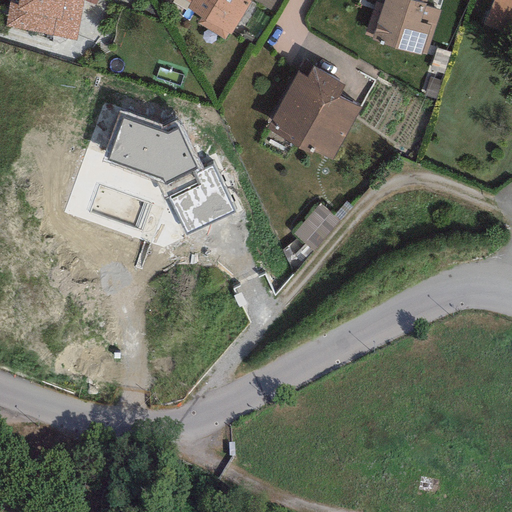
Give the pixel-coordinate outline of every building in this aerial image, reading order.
[(80,0),(7,0),(4,17),(75,30),(80,0)] [(224,34),(243,0),(200,0),(205,3),(197,18),(224,34)] [(374,0),(365,26),(425,47),(441,4),(430,0),(374,0)] [(301,64),(270,118),(336,155),(367,101),(301,64)] [(320,197),(293,228),(314,246),(340,215),(320,197)]
